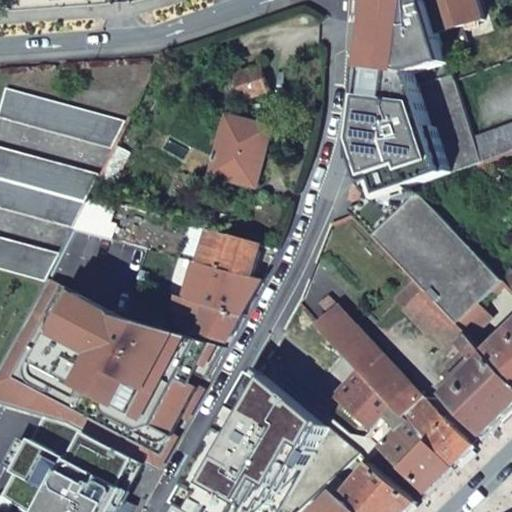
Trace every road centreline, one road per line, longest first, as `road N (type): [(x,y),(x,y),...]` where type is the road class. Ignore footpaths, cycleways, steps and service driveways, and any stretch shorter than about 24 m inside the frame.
road 1 (residential): [(362,0),(362,55),(294,267),(201,444),(153,511)]
road 2 (residential): [(0,52),(166,37),(244,0)]
